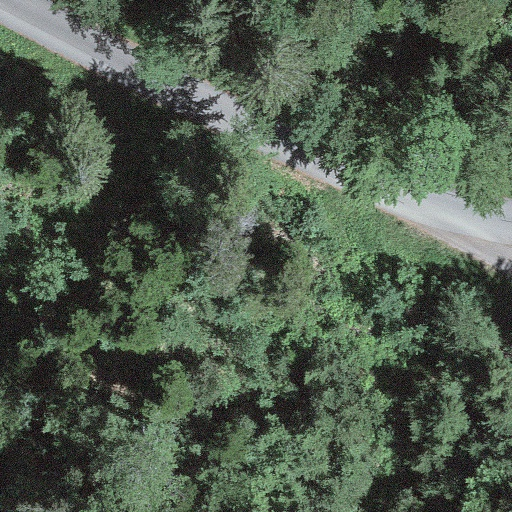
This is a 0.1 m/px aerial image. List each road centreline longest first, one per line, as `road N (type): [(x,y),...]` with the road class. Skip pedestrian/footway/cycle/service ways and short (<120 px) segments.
road 1 (track): [(9,0),(250,127),(410,193),(511,223)]
road 2 (track): [(410,193),(511,273)]
